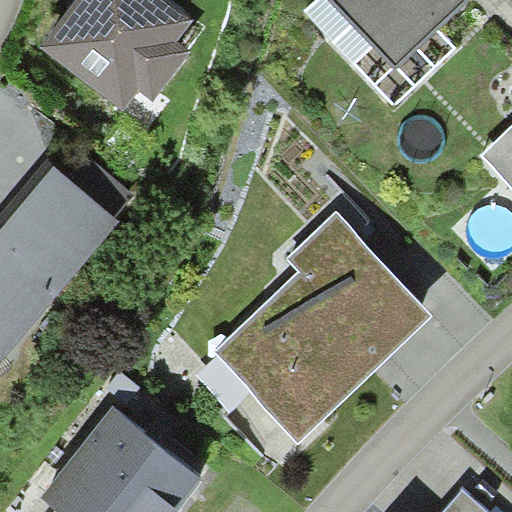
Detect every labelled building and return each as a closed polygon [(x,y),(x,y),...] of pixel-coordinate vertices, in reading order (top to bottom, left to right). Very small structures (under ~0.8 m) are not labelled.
[(96,0),(56,53),(135,113),(197,32),(153,0),(96,0)] [(327,0),(327,1),(390,64),(454,0),(327,0)] [(511,132),(486,157),(511,184),(511,132)] [(36,179),(0,222),(0,344),(96,229),(36,179)] [(308,262),(216,348),(296,433),(426,311),(338,217),(299,253),(308,262)] [(101,409),(33,493),(55,511),(154,511),(185,474),(101,409)] [(445,511),(486,511),(463,492),(445,511)]
